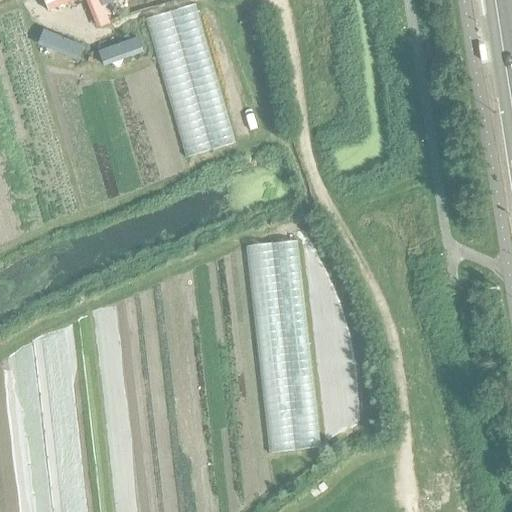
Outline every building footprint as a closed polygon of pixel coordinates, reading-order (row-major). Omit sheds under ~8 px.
[(42,0),(47,11),(71,0),(42,0)] [(82,0),(87,11),(103,4),(101,0),(82,0)] [(238,143),(194,2),(169,8),(211,150),(238,143)] [(93,27),(109,20),(103,4),(87,11),(93,27)] [(211,150),(169,8),(140,16),(143,27),(182,159),(211,150)] [(43,30),(37,43),(74,58),(80,45),(43,30)] [(136,37),(98,51),(103,64),(141,51),(136,37)] [(320,448),(298,241),(272,244),(295,450),(320,448)] [(295,450),(272,244),(244,247),(267,453),(295,450)]
